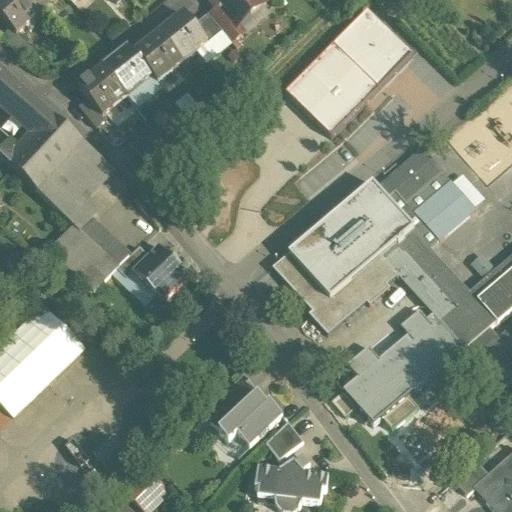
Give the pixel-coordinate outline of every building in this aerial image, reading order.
[(21,0),(3,0),(0,3),(0,24),(15,41),(16,41),(25,32),(22,29),(36,16),(21,0)] [(21,0),(36,16),(49,4),(53,7),(60,0),(21,0)] [(204,0),(215,13),(216,13),(222,19),(225,16),(235,28),(235,27),(246,17),(250,22),(265,8),(257,0),(204,0)] [(222,19),(216,13),(215,13),(206,21),(221,37),(230,48),(243,37),(235,27),(235,28),(225,16),(222,19)] [(412,60),(367,16),(286,98),(331,142),(412,60)] [(183,19),(158,39),(179,65),(193,54),(196,58),(207,48),(183,19)] [(206,21),(198,28),(211,45),(221,37),(206,21)] [(158,39),(133,60),(151,82),(154,85),(169,73),(172,77),(182,69),(179,65),(158,39)] [(30,58),(16,41),(15,41),(7,49),(21,65),(30,58)] [(127,53),(102,73),(124,99),(137,88),(140,91),(151,82),(133,60),(127,53)] [(102,73),(77,94),(87,106),(101,123),(102,123),(112,115),(109,111),(124,99),(102,73)] [(29,102),(0,76),(0,113),(9,122),(29,102)] [(274,104),(266,96),(248,112),(256,120),(274,104)] [(187,98),(175,108),(190,127),(202,116),(187,98)] [(29,102),(9,122),(34,144),(53,124),(29,102)] [(101,123),(87,106),(78,114),(95,134),(105,126),(102,123),(101,123)] [(21,159),(8,172),(35,199),(80,148),(53,124),(34,144),(21,159)] [(146,127),(125,145),(136,158),(153,143),(156,139),(146,127)] [(21,159),(0,138),(0,164),(8,172),(21,159)] [(153,143),(136,158),(143,166),(160,151),(153,143)] [(80,148),(35,199),(55,218),(103,169),(80,148)] [(160,151),(143,166),(151,175),(168,160),(160,151)] [(420,152),(380,187),(381,189),(377,193),(386,203),(395,196),(406,208),(442,176),(420,152)] [(442,176),(406,208),(395,196),(386,203),(413,235),(404,243),(420,262),(428,255),(475,214),(442,176)] [(377,193),(376,192),(372,188),(289,261),(330,307),(380,264),(404,243),(413,235),(386,203),(377,193)] [(117,277),(74,235),(50,259),(93,301),(116,278),(117,277)] [(511,261),(468,300),(428,255),(420,262),(404,243),(380,264),(398,284),(432,323),(436,328),(463,358),(464,357),(489,335),(511,315),(511,261)] [(147,264),(131,280),(132,282),(162,312),(189,285),(158,254),(147,264)] [(117,277),(116,278),(126,287),(132,282),(131,280),(147,264),(139,255),(117,277)] [(330,307),(289,261),(272,275),(312,320),(309,323),(328,345),(366,311),(369,314),(389,296),(387,293),(398,284),(380,264),(330,307)] [(331,410),(345,426),(356,416),(373,435),(382,427),(392,439),(418,416),(408,405),(413,401),(386,371),(436,328),(432,323),(426,328),(419,320),(401,336),(408,344),(378,369),(368,358),(347,375),(358,387),(331,410)] [(436,328),(386,371),(413,401),(463,358),(436,328)] [(498,346),(489,335),(464,357),(500,399),(511,388),(511,349),(505,341),(498,346)] [(241,385),(223,403),(233,413),(249,399),(251,396),(241,385)] [(233,413),(218,428),(217,427),(208,435),(218,445),(227,454),(235,445),(248,458),(281,426),(267,412),(264,415),(257,408),(257,407),(249,399),(233,413)] [(223,403),(208,417),(217,427),(218,428),(233,413),(223,403)] [(301,452),(286,432),(264,454),(277,470),(301,452)] [(117,442),(95,461),(108,476),(130,457),(117,442)] [(511,511),(511,460),(487,483),(475,494),(476,494),(488,508),(485,510),(487,511),(511,511)] [(292,470),(277,481),(256,478),(253,500),(257,501),(256,509),(273,511),(272,511),(319,511),(321,502),(324,503),(327,487),(303,484),(300,481),(308,474),(306,475),(300,467),(293,472),(292,470)] [(476,471),(454,491),(465,504),(476,494),(475,494),(487,483),(476,471)] [(123,500),(134,511),(154,511),(167,500),(145,478),(123,500)]
